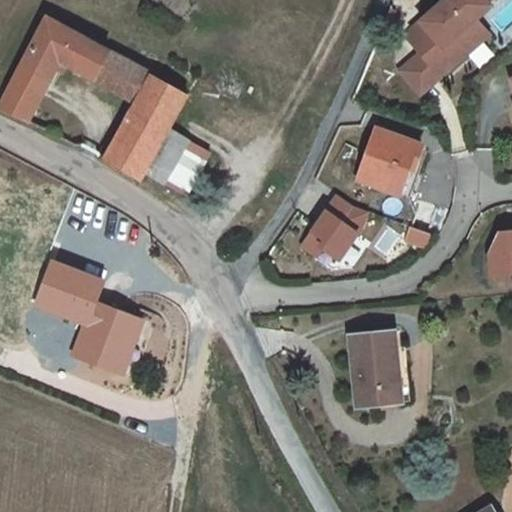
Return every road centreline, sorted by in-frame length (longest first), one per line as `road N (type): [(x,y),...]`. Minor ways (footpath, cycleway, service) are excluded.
road 1 (residential): [(381,0),(325,128),(268,230),(220,294)]
road 2 (residential): [(476,194),(451,266),(396,299),(265,308),(220,294)]
road 3 (unclassified): [(0,132),(167,223),(220,294)]
road 4 (unclassified): [(220,294),(331,511)]
road 5 (track): [(179,511),(200,320),(220,294)]
